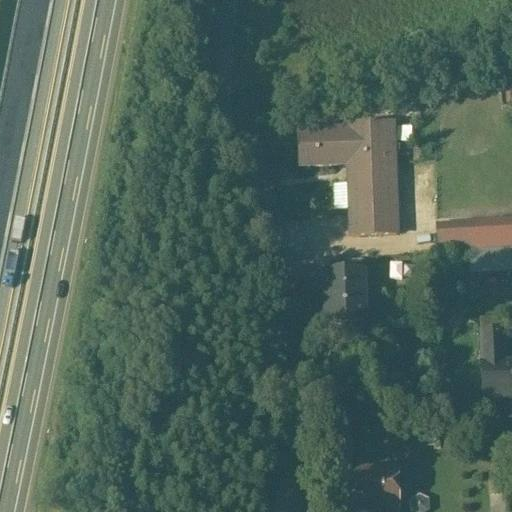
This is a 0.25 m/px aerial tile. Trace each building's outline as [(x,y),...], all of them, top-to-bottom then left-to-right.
[(391,126),(346,127),(346,129),(298,131),(299,167),(348,165),(350,236),(395,235),(391,126)] [(475,248),(476,272),(511,270),(511,216),(444,219),(445,249),(475,248)] [(417,264),(416,243),(372,245),(373,266),(417,264)] [(361,274),(323,275),(325,326),(363,324),(361,274)] [(511,364),(481,365),(483,401),(511,400),(511,364)] [(395,469),(352,471),(353,511),(382,510),(382,511),(395,511),(396,510),(397,510),(396,508),(395,469)]
